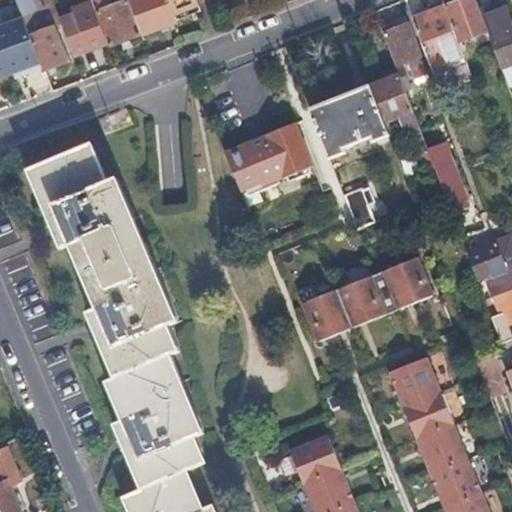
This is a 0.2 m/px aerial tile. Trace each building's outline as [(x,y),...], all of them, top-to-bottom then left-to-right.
[(0,0),(0,47),(4,59),(36,47),(24,18),(17,0),(0,0)] [(69,39),(75,55),(109,42),(98,13),(93,0),(85,0),(86,4),(73,9),(74,15),(62,20),(69,39)] [(109,42),(111,48),(144,35),(131,0),(98,13),(109,42)] [(131,0),(144,35),(179,22),(170,0),(131,0)] [(170,0),(179,22),(202,13),(197,0),(170,0)] [(478,0),(477,0),(448,11),(460,44),(491,33),(478,0)] [(493,0),(478,0),(491,33),(510,84),(511,82),(511,1),(496,6),(493,0)] [(36,47),(37,50),(62,41),(69,39),(62,20),(57,8),(41,13),(41,11),(24,18),(36,47)] [(460,44),(448,11),(415,23),(433,72),(466,59),(460,44)] [(384,34),(401,77),(405,75),(401,64),(406,63),(412,78),(426,73),(409,26),(384,34)] [(370,40),(355,45),(366,75),(381,68),(370,40)] [(37,50),(45,71),(69,62),(62,41),(37,50)] [(405,75),(401,77),(405,89),(411,87),(405,75)] [(401,77),(371,88),(386,127),(402,121),(415,115),(405,89),(401,77)] [(371,88),(312,111),(322,136),(331,160),(346,154),(344,150),(372,139),(374,144),(390,138),(386,127),(371,88)] [(436,171),(429,151),(415,115),(402,121),(424,175),(436,171)] [(295,123),(224,151),(240,192),(261,184),(262,187),(313,167),(295,123)] [(476,231),(444,146),(429,151),(436,171),(448,201),(462,236),(476,231)] [(93,147),(58,161),(31,172),(63,250),(68,249),(95,313),(90,315),(112,367),(116,378),(142,366),(174,353),(165,332),(175,326),(118,183),(108,186),(93,147)] [(63,250),(31,172),(28,173),(60,251),(63,250)] [(371,188),(345,197),(352,215),(358,229),(376,222),(369,205),(376,202),(371,188)] [(511,237),(511,236),(497,242),(504,260),(511,257),(511,237)] [(504,260),(497,242),(468,253),(479,281),(492,277),(496,287),(500,297),(511,292),(511,280),(508,272),(504,260)] [(374,276),(302,304),(317,342),(338,334),(336,330),(344,326),(346,331),(358,326),(356,322),(365,318),(367,323),(389,315),(398,311),(406,308),(404,303),(412,300),(414,305),(435,297),(420,258),(383,273),(374,276)] [(496,287),(483,292),(487,302),(500,297),(496,287)] [(503,343),(511,339),(511,292),(500,297),(506,314),(494,319),(503,343)] [(112,379),(116,378),(112,367),(90,315),(86,317),(112,379)] [(174,353),(142,366),(192,485),(197,498),(209,492),(191,445),(197,442),(166,363),(176,358),(174,353)] [(492,357),(475,361),(485,399),(502,395),(492,357)] [(444,507),(445,511),(490,511),(428,358),(390,373),(431,475),(439,496),(444,495),(448,505),(444,507)] [(192,485),(142,366),(116,378),(172,511),(202,511),(197,498),(192,485)] [(172,511),(116,378),(112,379),(113,383),(106,387),(122,424),(115,428),(141,493),(132,497),(138,511),(172,511)] [(291,452),(314,511),(359,511),(342,471),(329,436),(291,452)] [(23,481),(5,440),(0,442),(0,511),(22,511),(11,486),(23,481)] [(209,492),(197,498),(202,511),(211,511),(216,510),(209,492)] [(439,496),(444,507),(448,505),(444,495),(439,496)] [(138,511),(132,497),(125,500),(130,511),(138,511)]
